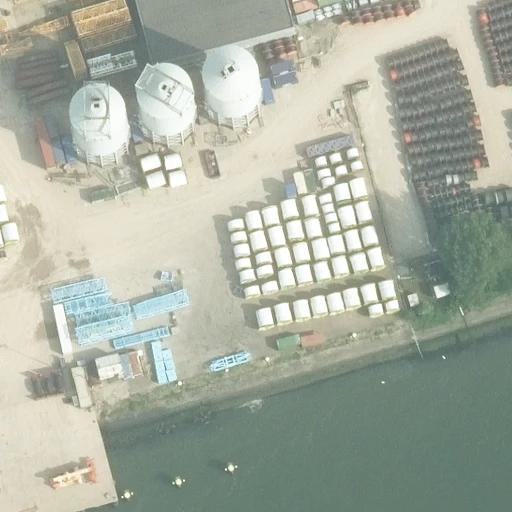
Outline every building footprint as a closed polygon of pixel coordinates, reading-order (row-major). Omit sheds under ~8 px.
[(290,48),(278,0),(129,0),(151,82),(290,48)] [(511,113),(431,128),(434,142),(387,151),(405,246),(511,226),(511,113)] [(448,286),(434,290),(437,299),(451,295),(448,286)] [(416,296),(407,298),(410,308),(419,306),(416,296)] [(8,411),(9,437),(20,437),(20,429),(33,428),(33,410),(8,411)]
